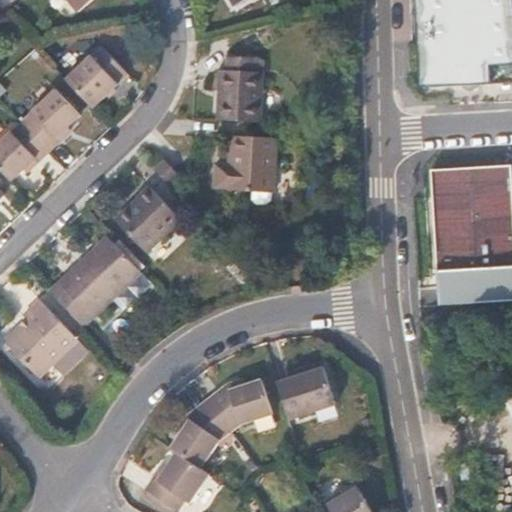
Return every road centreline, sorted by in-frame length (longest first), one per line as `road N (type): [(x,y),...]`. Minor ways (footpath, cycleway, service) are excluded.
road 1 (residential): [(73,496),(163,368),(245,320),(379,292)]
road 2 (residential): [(157,0),(168,47),(153,102),(0,249)]
road 3 (residential): [(379,292),(366,0)]
road 4 (residential): [(419,511),(379,292)]
